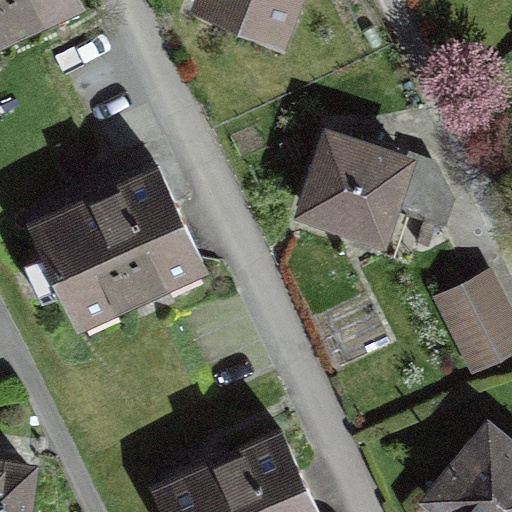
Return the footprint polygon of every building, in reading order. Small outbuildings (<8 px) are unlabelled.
[(0,0),(0,46),(79,11),(74,0),(0,0)] [(303,0),(199,0),(192,18),(282,54),(303,0)] [(421,167),(329,135),(298,224),(390,256),(421,167)] [(158,176),(37,228),(80,327),(201,275),(158,176)] [(511,315),(493,280),(442,307),(476,371),(511,352),(511,315)] [(511,511),(511,450),(487,430),(422,509),(425,511),(511,511)] [(312,511),(283,448),(163,502),(168,511),(312,511)] [(34,511),(39,473),(0,467),(0,511),(34,511)]
